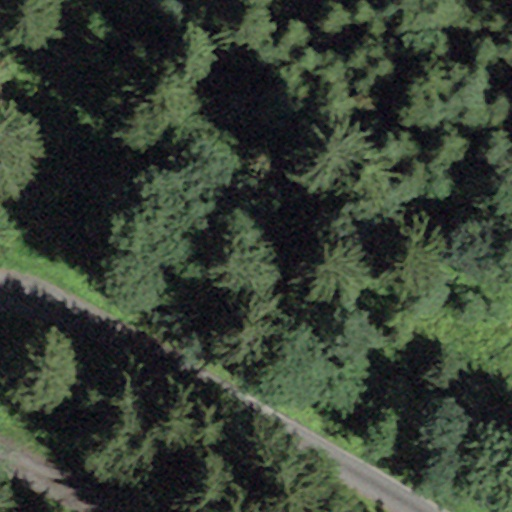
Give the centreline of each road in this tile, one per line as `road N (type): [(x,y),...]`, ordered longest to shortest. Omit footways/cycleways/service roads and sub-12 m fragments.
road 1 (unclassified): [(412,511),(108,325),(38,295),(0,289)]
road 2 (track): [(127,511),(0,456)]
